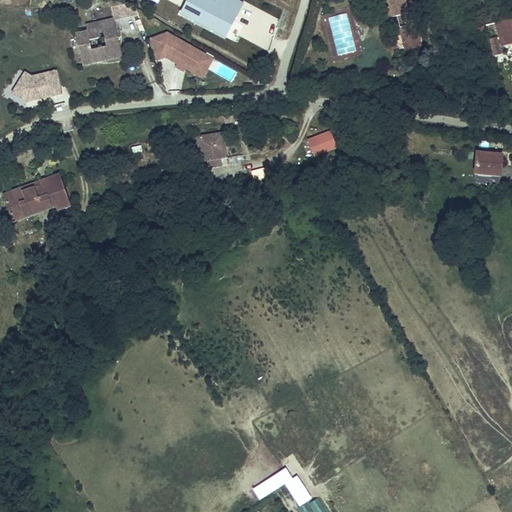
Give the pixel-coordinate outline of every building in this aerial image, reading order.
[(138,7),(123,0),(111,0),(115,17),(116,17),(116,18),(140,13),(138,7)] [(188,0),(182,11),(202,22),(214,1),(211,0),(188,0)] [(214,0),(214,1),(202,22),(224,35),(244,2),(240,0),(214,0)] [(382,0),(387,20),(414,14),(410,0),(382,0)] [(449,13),(432,17),(434,28),(451,24),(449,13)] [(328,19),(338,57),(356,52),(346,14),(328,19)] [(78,32),(85,63),(96,60),(96,56),(102,55),(102,59),(124,53),(116,18),(116,17),(115,17),(102,21),(103,26),(90,29),(78,32)] [(511,33),(508,20),(491,25),(498,51),(511,47),(511,33)] [(89,24),(90,29),(103,26),(102,21),(89,24)] [(413,29),(399,33),(403,54),(418,51),(413,29)] [(206,53),(168,31),(149,38),(157,58),(166,55),(178,61),(187,66),(195,71),(206,53)] [(203,76),(214,57),(206,53),(195,71),(203,76)] [(232,82),(237,71),(219,61),(213,72),(232,82)] [(61,94),(56,72),(32,77),(25,73),(18,86),(24,90),(20,96),(28,101),(30,97),(36,96),(36,99),(61,94)] [(20,96),(24,90),(18,86),(14,92),(20,96)] [(204,134),(208,158),(214,157),(227,155),(233,154),(229,130),(204,134)] [(312,139),(317,152),(338,144),(332,130),(312,139)] [(477,149),(474,170),(500,173),(503,152),(477,149)] [(215,164),(228,161),(227,155),(214,157),(215,164)] [(56,170),(0,190),(0,191),(10,216),(50,202),(52,206),(67,201),(56,170)] [(304,511),(317,511),(310,498),(300,503),(304,511)]
